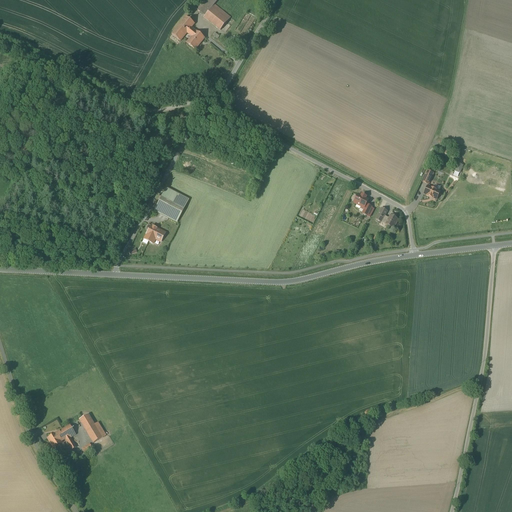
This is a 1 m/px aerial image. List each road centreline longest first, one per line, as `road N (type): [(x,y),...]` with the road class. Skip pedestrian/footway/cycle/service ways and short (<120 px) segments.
road 1 (tertiary): [(115,275),(286,282),(415,255)]
road 2 (unclassified): [(494,245),(485,351),(452,511)]
road 3 (unclassified): [(219,96),(226,114),(400,204),(415,255)]
road 4 (track): [(0,42),(148,108),(209,98)]
road 5 (unclassified): [(219,96),(202,106),(115,275)]
road 6 (unclassified): [(0,341),(33,438),(77,511)]
